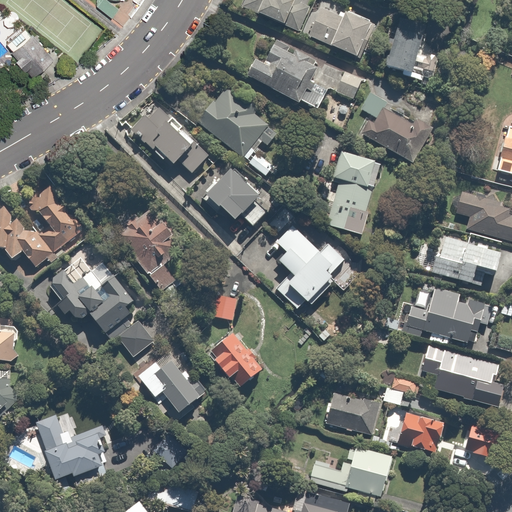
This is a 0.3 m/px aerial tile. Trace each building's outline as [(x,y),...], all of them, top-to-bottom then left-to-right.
[(98,0),(96,5),(114,17),(124,0),(98,0)] [(247,0),(248,0),(244,8),(300,32),(310,8),(292,0),(247,0)] [(379,24),(325,0),(314,0),(309,12),(319,17),(310,36),(363,60),(369,46),(374,48),(379,37),(374,35),(379,24)] [(404,21),(390,68),(406,73),(404,78),(422,83),(426,71),(437,75),(442,58),(424,53),(431,29),(404,21)] [(26,26),(7,44),(12,49),(14,47),(22,56),(17,61),(28,73),(35,67),(41,74),(57,60),(26,26)] [(338,68),(279,39),(266,64),(258,59),(249,77),(305,105),(306,102),(318,108),(338,68)] [(367,79),(346,72),(338,97),(358,103),(367,79)] [(276,123),(230,86),(200,123),(266,176),(274,166),(253,149),(260,140),(269,147),(280,133),(273,127),(276,123)] [(369,97),(362,109),(379,120),(376,124),(371,121),(362,135),(414,168),(437,130),(420,119),(415,127),(391,111),(369,97)] [(213,156),(157,102),(145,113),(147,115),(132,131),(149,148),(154,143),(161,149),(158,152),(174,168),(181,161),(195,174),(213,156)] [(511,126),(511,127),(500,173),(511,175),(511,126)] [(386,164),(345,153),(338,180),(340,181),(328,227),(366,237),(373,214),(369,213),(376,189),(379,190),(386,164)] [(241,223),(244,218),(255,228),(270,212),(259,202),(265,196),(235,169),(211,195),(241,223)] [(92,234),(54,185),(38,198),(27,206),(31,212),(36,208),(49,225),(39,233),(23,213),(15,218),(8,209),(0,215),(0,246),(5,254),(8,251),(16,262),(25,255),(40,274),(92,234)] [(511,208),(468,194),(458,226),(475,231),(511,242),(511,208)] [(153,207),(135,222),(140,228),(124,242),(162,287),(174,277),(162,263),(184,245),(153,207)] [(276,215),(264,225),(274,237),(286,226),(276,215)] [(229,220),(213,234),(231,253),(246,238),(229,220)] [(297,226),(279,244),(290,255),(283,262),(299,278),(292,285),(314,307),(341,281),(335,275),(348,261),(331,244),(323,252),(297,226)] [(499,277),(505,254),(453,240),(452,246),(445,244),(442,256),(438,255),(433,273),(482,286),(485,273),(499,277)] [(136,358),(157,342),(142,321),(135,326),(127,316),(142,304),(120,276),(116,279),(105,264),(85,278),(74,263),(52,280),(67,300),(61,304),(77,326),(93,314),(115,342),(121,337),(136,358)] [(477,301),(478,297),(436,286),(434,291),(421,288),(416,307),(412,306),(406,329),(471,345),(476,326),(489,329),(495,306),(477,301)] [(239,305),(227,302),(223,318),(235,321),(239,305)] [(511,304),(503,302),(500,314),(511,317),(511,304)] [(1,311),(0,311),(0,357),(5,362),(24,349),(28,331),(1,311)] [(234,333),(212,352),(218,359),(236,381),(243,375),(251,384),(266,372),(234,333)] [(174,351),(142,377),(161,399),(168,393),(188,417),(209,400),(203,393),(209,388),(198,375),(195,378),(174,351)] [(502,366),(447,351),(436,392),(502,410),(508,386),(497,384),(502,366)] [(0,420),(21,398),(14,392),(14,368),(0,367),(0,420)] [(420,382),(395,377),(393,389),(387,387),(384,402),(402,406),(405,393),(417,395),(420,382)] [(383,403),(338,394),(331,426),(376,436),(383,403)] [(452,424),(388,409),(381,442),(431,454),(434,438),(448,441),(452,424)] [(58,414),(38,422),(61,482),(84,473),(89,485),(110,477),(106,467),(109,466),(104,454),(110,452),(105,439),(109,437),(105,426),(74,438),(71,429),(65,431),(58,414)] [(375,451),(358,448),(353,470),(316,462),(311,489),(348,497),(349,489),(389,498),(397,461),(374,457),(375,451)] [(338,498),(309,491),(308,496),(296,494),(291,511),(287,511),(238,501),(235,511),(350,511),(353,504),(338,500),(338,498)] [(147,511),(140,502),(126,511),(147,511)]
